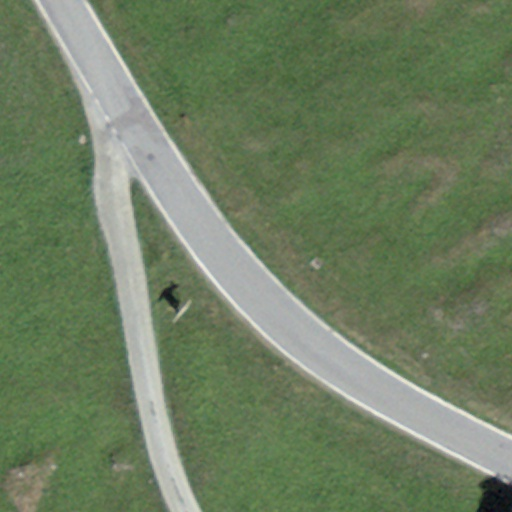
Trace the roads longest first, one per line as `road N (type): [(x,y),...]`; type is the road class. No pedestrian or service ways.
road 1 (tertiary): [(66,0),(216,253),(327,357),(511,466)]
road 2 (track): [(122,94),(112,157),(154,405),(191,511)]
